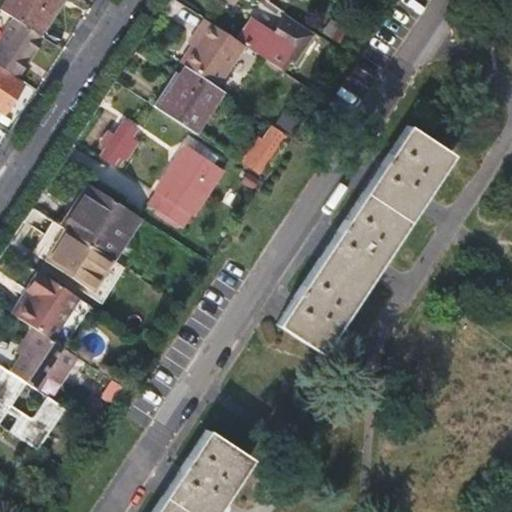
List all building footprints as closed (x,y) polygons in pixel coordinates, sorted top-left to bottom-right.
[(2,0),(0,4),(0,8),(15,18),(37,33),(58,0),(2,0)] [(242,45),(273,65),(281,54),(291,60),(309,32),(282,15),(271,33),(252,21),(238,42),(242,45)] [(15,18),(0,40),(0,65),(17,77),(43,37),(37,33),(15,18)] [(238,42),(203,20),(186,46),(189,48),(179,64),(183,66),(215,87),(242,45),(238,42)] [(343,43),(352,31),(342,24),(333,36),(343,43)] [(152,104),(156,107),(195,132),(222,91),(215,87),(183,66),(178,74),(174,71),(152,104)] [(0,69),(0,111),(3,113),(22,83),(0,69)] [(112,163),(137,126),(123,118),(113,134),(108,130),(102,138),(108,142),(100,154),(112,163)] [(258,172),(286,133),(269,121),(242,160),(258,172)] [(407,126),(274,326),(315,353),(323,340),(333,326),(336,328),(362,289),(359,286),(368,273),(378,258),(381,260),(408,221),(404,218),(413,205),(421,193),(425,195),(451,155),(407,126)] [(186,145),(148,203),(184,227),(222,169),(186,145)] [(75,204),(61,225),(66,228),(112,258),(139,216),(94,187),(80,208),(75,204)] [(45,259),(93,291),(113,259),(112,258),(66,228),(45,259)] [(30,292),(15,316),(30,326),(37,330),(46,336),(75,294),(37,269),(24,288),(30,292)] [(24,288),(8,312),(15,316),(30,292),(24,288)] [(75,294),(46,336),(60,345),(87,302),(75,294)] [(30,326),(14,352),(20,356),(37,330),(30,326)] [(20,356),(9,372),(25,382),(34,388),(62,346),(60,345),(46,336),(37,330),(20,356)] [(0,417),(4,412),(15,418),(7,430),(35,448),(63,407),(44,395),(29,419),(9,405),(25,382),(9,372),(0,365),(0,417)] [(116,381),(105,399),(114,406),(125,388),(116,381)] [(205,430),(151,511),(210,511),(220,497),(224,499),(250,459),(205,430)]
